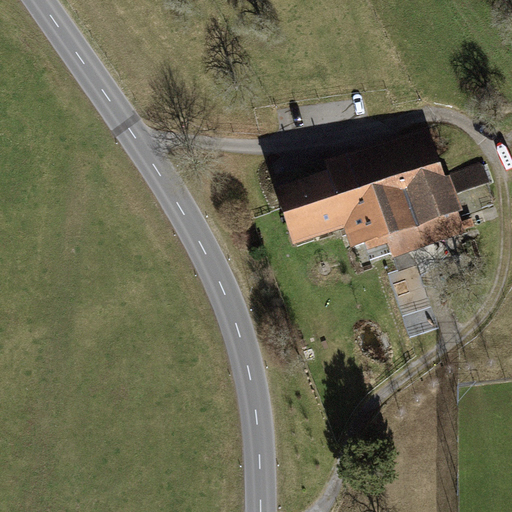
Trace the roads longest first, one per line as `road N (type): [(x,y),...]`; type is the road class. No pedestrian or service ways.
road 1 (track): [(136,139),(240,149),(435,118),(489,148),(505,205),(505,288),(366,420),(322,511)]
road 2 (tertiary): [(260,511),(252,386),(223,287),(177,201),(39,0)]
